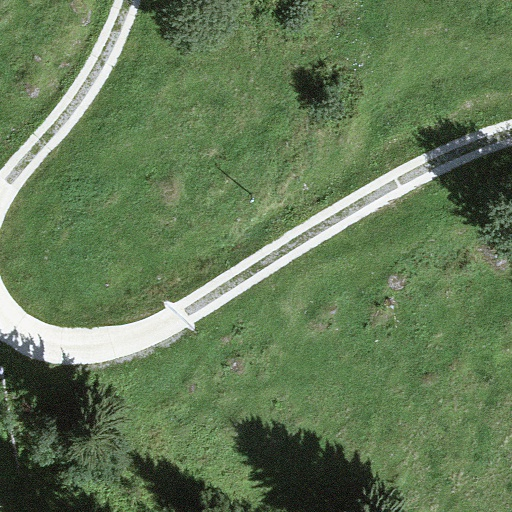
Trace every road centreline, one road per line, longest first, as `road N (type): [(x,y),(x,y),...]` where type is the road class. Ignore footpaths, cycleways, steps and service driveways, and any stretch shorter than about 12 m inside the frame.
road 1 (track): [(0,311),(23,333),(52,342),(135,337),(408,176),(511,132)]
road 2 (track): [(128,0),(92,79),(0,194)]
